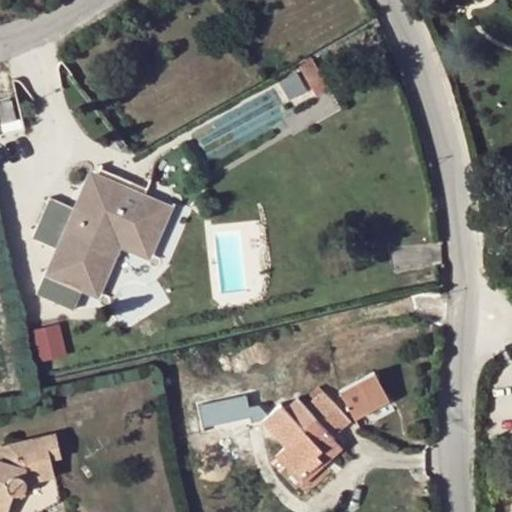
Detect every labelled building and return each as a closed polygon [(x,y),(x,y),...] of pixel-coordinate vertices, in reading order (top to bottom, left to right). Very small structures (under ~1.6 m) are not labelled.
[(313,59),(299,66),(314,94),(328,87),(313,59)] [(290,71),(275,80),(283,93),(297,85),(290,71)] [(17,121),(12,100),(0,103),(0,117),(1,124),(17,121)] [(99,166),(97,172),(109,177),(111,172),(99,166)] [(89,169),(73,207),(87,214),(93,200),(86,197),(96,172),(89,169)] [(87,214),(73,207),(49,197),(31,238),(56,249),(35,295),(73,310),(81,292),(83,287),(88,289),(96,272),(103,275),(118,242),(139,251),(149,227),(157,230),(168,203),(144,193),(146,187),(111,172),(109,177),(97,172),(96,172),(86,197),(93,200),(87,214)] [(83,287),(81,292),(98,299),(120,249),(149,261),(173,205),(168,203),(157,230),(149,227),(139,251),(118,242),(103,275),(96,272),(88,289),(83,287)] [(59,322),(29,330),(37,362),(67,354),(59,322)] [(374,371),(338,390),(354,420),(390,400),(374,371)] [(284,447),(278,452),(302,477),(322,461),(315,454),(333,438),(332,436),(350,420),(322,391),(304,407),(296,398),(284,409),(279,404),(261,422),(284,447)] [(0,511),(37,511),(60,500),(50,459),(61,457),(56,433),(0,445),(0,511)] [(302,477),(306,482),(342,448),(333,438),(315,454),(322,461),(302,477)] [(302,477),(278,452),(273,456),(301,486),(306,482),(302,477)]
